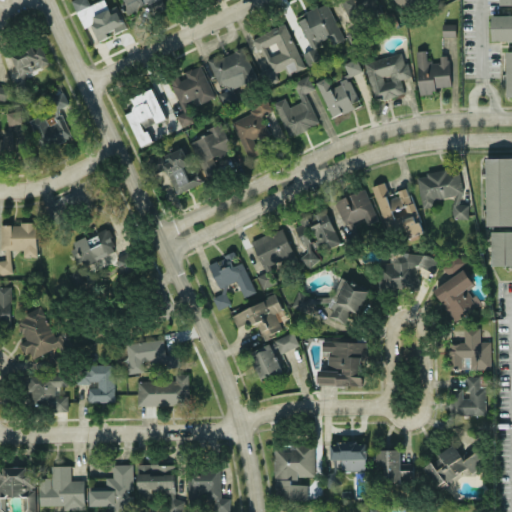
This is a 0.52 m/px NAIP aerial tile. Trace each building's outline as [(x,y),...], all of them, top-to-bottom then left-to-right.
[(70,0),(88,0),(90,4),(98,0),(105,0),(109,7),(116,4),(127,27),(116,32),(115,28),(106,32),(108,36),(98,41),(90,24),(84,27),(70,0)] [(121,0),(162,0),(167,8),(154,15),(147,2),(127,12),(121,0)] [(376,0),(382,12),(357,23),(362,32),(349,39),(345,31),(354,27),(340,0),(376,0)] [(420,0),(407,12),(395,0),(420,0)] [(327,2),(345,37),(333,43),(329,34),(320,39),(322,43),(316,47),(322,58),(308,65),(302,53),(312,48),(298,20),(305,16),(303,12),(317,5),(317,7),(327,2)] [(511,14),(492,14),(492,40),(511,39),(511,14)] [(306,66),(285,21),(251,37),(257,49),(261,48),(269,66),(259,70),(266,85),(278,79),(275,72),(286,67),(290,74),(306,66)] [(442,23),(456,22),(456,36),(443,36),(442,23)] [(49,62),(40,44),(33,47),(31,43),(10,53),(17,68),(7,71),(11,86),(17,98),(32,91),(24,79),(25,73),(49,62)] [(243,45),(233,49),(234,51),(218,58),(216,55),(207,59),(219,84),(222,83),(228,89),(218,93),(224,107),(239,100),(234,89),(258,78),(243,45)] [(415,50),(419,95),(433,93),(433,90),(436,90),(436,87),(451,85),(449,59),(447,59),(447,55),(440,55),(441,63),(438,63),(438,61),(432,62),(432,58),(427,59),(427,49),(415,50)] [(402,51),(365,62),(375,99),(404,91),(400,78),(412,75),(408,61),(405,62),(402,51)] [(316,81),(334,118),(362,104),(348,77),(363,69),(356,56),(343,63),(348,72),(338,77),(341,82),(332,87),(326,76),(316,81)] [(200,64),(215,96),(200,103),(197,96),(185,102),(194,120),(181,126),(176,115),(184,111),(171,84),(172,83),(169,77),(177,74),(180,79),(187,76),(184,70),(191,67),(192,68),(200,64)] [(273,102),(289,136),(295,133),(296,135),(314,126),(313,124),(319,121),(306,93),(316,88),(308,73),(293,80),(302,100),(289,106),(285,97),(273,102)] [(152,85),(168,118),(155,124),(155,122),(147,126),(154,140),(141,147),(125,114),(132,110),(132,109),(133,105),(134,105),(130,96),(152,85)] [(62,91),(50,97),(55,108),(55,115),(54,116),(56,121),(48,125),(44,114),(30,120),(43,150),(72,137),(61,113),(59,114),(59,107),(68,103),(62,91)] [(249,157),(232,121),(251,112),(250,110),(255,107),(253,104),(267,97),(273,110),(261,116),(269,133),(260,138),(265,149),(249,157)] [(20,109),(5,112),(8,124),(7,127),(0,127),(0,156),(12,156),(11,130),(10,130),(11,124),(23,122),(20,109)] [(220,121),(206,128),(208,133),(191,142),(201,164),(220,155),(221,158),(229,154),(227,150),(233,148),(220,121)] [(147,160),(153,173),(165,167),(178,194),(203,182),(199,173),(189,178),(184,168),(193,163),(184,144),(179,147),(177,143),(164,149),(165,151),(147,160)] [(511,224),(511,156),(485,157),(486,225),(511,224)] [(451,196),(455,218),(469,216),(467,203),(464,203),(459,168),(417,174),(422,207),(433,205),(432,199),(451,196)] [(372,185),(387,230),(395,228),(399,239),(423,231),(408,187),(389,193),(385,181),(372,185)] [(335,200),(346,227),(364,219),(366,224),(378,219),(364,187),(335,200)] [(340,242),(324,207),(299,218),(301,223),(295,226),(306,252),(301,254),(307,268),(320,262),(307,234),(314,231),(323,250),(340,242)] [(37,256),(37,223),(1,223),(1,249),(23,248),(23,256),(37,256)] [(117,251),(107,228),(70,243),(80,266),(117,251)] [(511,264),(511,229),(491,230),(492,265),(511,264)] [(121,274),(137,268),(131,252),(115,258),(121,274)] [(255,291),(242,261),(238,263),(233,252),(208,263),(219,288),(237,280),(244,296),(255,291)] [(418,288),(419,268),(438,269),(439,254),(391,252),(391,263),(379,263),(378,286),(418,288)] [(442,267),(450,274),(463,260),(456,253),(442,267)] [(0,273),(11,273),(10,258),(0,258),(0,273)] [(433,288),(454,321),(482,303),(476,294),(472,296),(467,288),(474,283),(465,268),(433,288)] [(257,276),(263,288),(274,282),(268,270),(257,276)] [(369,289),(341,277),(330,301),(300,289),(296,299),(330,314),(329,315),(345,322),(351,310),(359,313),(369,289)] [(0,321),(10,321),(11,285),(0,285),(0,321)] [(219,308),(231,302),(226,291),(213,297),(219,308)] [(262,338),(285,329),(280,317),(285,315),(276,295),(231,313),(237,326),(254,319),(262,338)] [(28,359),(63,344),(59,334),(54,336),(42,307),(15,318),(25,340),(21,341),(28,359)] [(491,340),(480,341),(480,327),(464,327),(464,342),(449,342),(449,368),(463,368),(463,356),(469,356),(470,367),(491,367),(491,340)] [(261,379),(283,369),(277,354),(299,344),(293,331),(248,351),(261,379)] [(125,342),(129,373),(144,371),(143,360),(152,359),(153,368),(182,365),(180,353),(166,354),(164,338),(125,342)] [(363,385),(364,341),(322,340),(321,350),(328,350),(328,369),(318,369),(318,383),(363,385)] [(52,370),(63,370),(63,356),(52,356),(52,370)] [(115,400),(114,363),(87,364),(87,370),(76,371),(76,383),(97,382),(98,386),(88,386),(88,401),(115,400)] [(138,405),(189,404),(188,373),(174,373),(174,379),(137,380),(138,405)] [(27,374),(27,391),(31,391),(31,405),(51,405),(51,411),(68,411),(68,395),(54,395),(54,385),(68,385),(68,374),(27,374)] [(486,413),(485,385),(480,386),(480,375),(467,375),(468,397),(463,397),(463,387),(449,388),(450,414),(486,413)] [(367,469),(366,441),(330,442),(331,459),(342,459),(342,469),(367,469)] [(314,475),(314,443),(291,443),(291,446),(274,446),(274,499),(307,499),(307,483),(298,483),(298,475),(314,475)] [(422,466),(436,487),(467,466),(470,471),(485,461),(478,450),(464,459),(455,445),(422,466)] [(400,448),(374,449),(375,464),(384,464),(384,472),(389,472),(389,480),(412,480),(411,462),(401,463),(400,448)] [(90,505),(113,505),(112,511),(133,511),(133,463),(113,464),(113,477),(106,477),(106,489),(89,489),(90,505)] [(138,463),(138,496),(147,496),(147,493),(167,493),(167,511),(183,511),(183,498),(175,498),(175,463),(138,463)] [(85,509),(84,480),(71,480),(71,465),(51,465),(51,477),(39,477),(40,505),(63,504),(64,509),(85,509)] [(35,511),(35,466),(0,466),(0,511),(5,511),(5,496),(23,496),(22,511),(35,511)] [(230,511),(230,497),(221,497),(220,466),(188,467),(188,498),(215,497),(215,511),(230,511)] [(326,471),(326,485),(338,485),(338,471),(326,471)]
